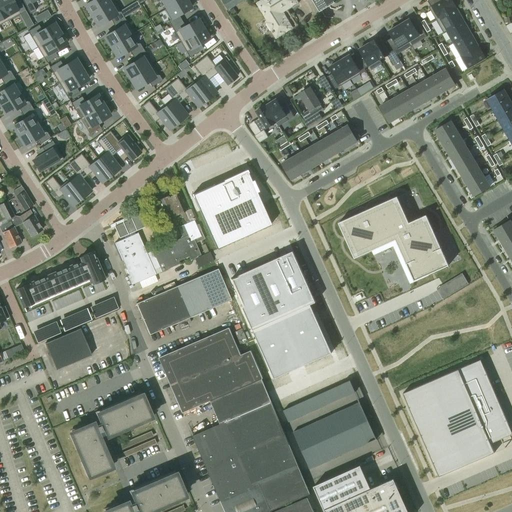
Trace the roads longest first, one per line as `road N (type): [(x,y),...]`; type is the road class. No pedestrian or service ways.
road 1 (residential): [(427,511),(288,201)]
road 2 (residential): [(206,511),(144,369),(92,217)]
road 3 (residential): [(65,0),(167,156)]
road 4 (residential): [(266,79),(399,0)]
road 5 (residential): [(413,130),(288,201)]
